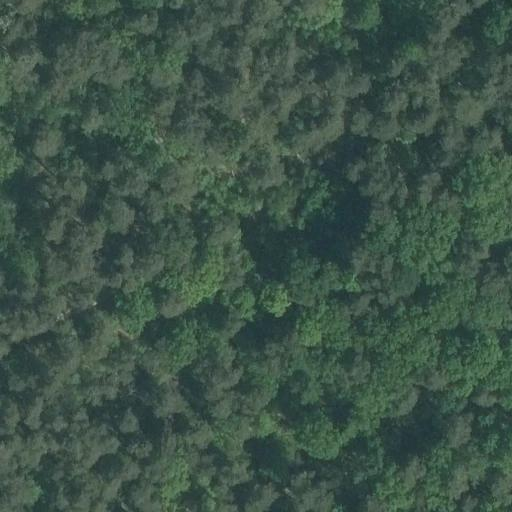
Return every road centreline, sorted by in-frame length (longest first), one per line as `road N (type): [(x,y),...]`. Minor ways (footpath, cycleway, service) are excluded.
road 1 (track): [(511,345),(396,327),(164,263),(88,303),(0,333)]
road 2 (track): [(380,0),(382,70),(414,214),(511,327)]
